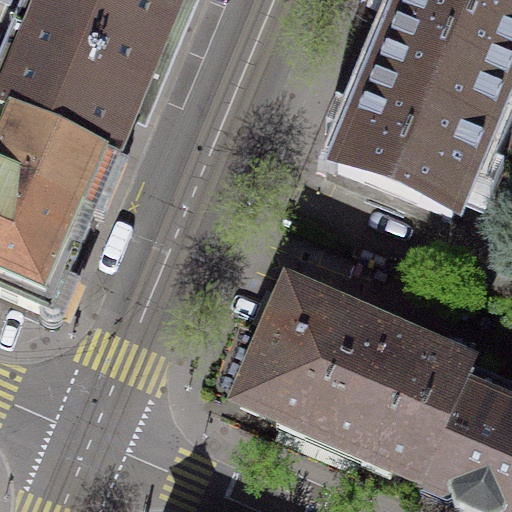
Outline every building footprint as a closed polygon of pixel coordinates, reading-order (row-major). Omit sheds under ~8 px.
[(29,130),(115,168),(133,125),(135,126),(170,42),(187,0),(0,0),(0,115),(30,129),(29,130)] [(500,159),(511,131),(511,28),(440,0),(412,0),(410,5),(402,25),(390,22),(381,42),(392,49),(378,83),(364,117),(352,114),(343,134),(354,141),(339,177),(450,223),(478,156),(489,158),(500,159)] [(511,0),(440,0),(511,28),(511,0)] [(49,320),(50,319),(51,319),(52,318),(53,318),(53,317),(54,316),(54,315),(85,242),(115,168),(29,130),(30,129),(0,115),(0,301),(44,320),(45,320),(46,320),(47,320),(48,320),(49,320)] [(472,378),(289,298),(288,301),(289,302),(288,304),(291,305),(277,337),(274,336),(273,339),(266,355),(245,403),(244,403),(242,406),(314,437),(425,486),(472,378)] [(511,511),(511,392),(473,376),(472,378),(425,486),(425,487),(448,497),(454,511),(511,511)]
